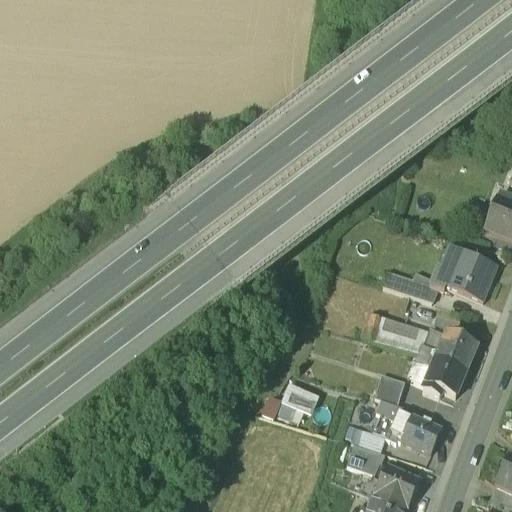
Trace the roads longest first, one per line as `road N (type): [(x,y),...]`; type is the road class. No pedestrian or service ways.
road 1 (motorway): [(0,436),(511,44)]
road 2 (motorway): [(496,0),(0,381)]
road 3 (track): [(320,139),(308,332),(283,377),(245,419),(203,511)]
road 4 (residential): [(443,511),(511,334)]
road 5 (track): [(320,139),(326,0)]
